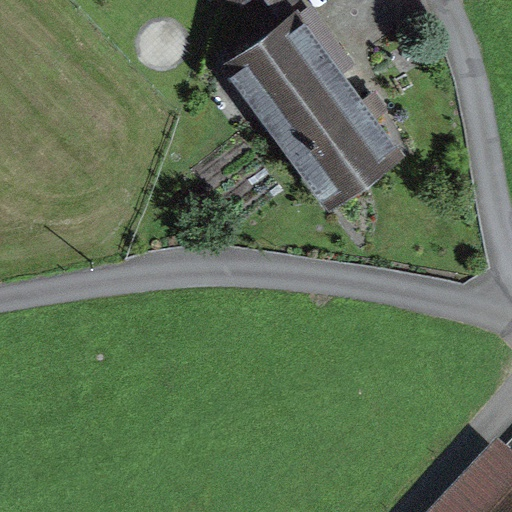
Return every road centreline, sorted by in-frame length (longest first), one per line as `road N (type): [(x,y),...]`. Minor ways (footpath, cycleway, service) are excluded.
road 1 (unclassified): [(457,0),(483,71),(511,222)]
road 2 (unknown): [(511,338),(451,459),(407,511)]
